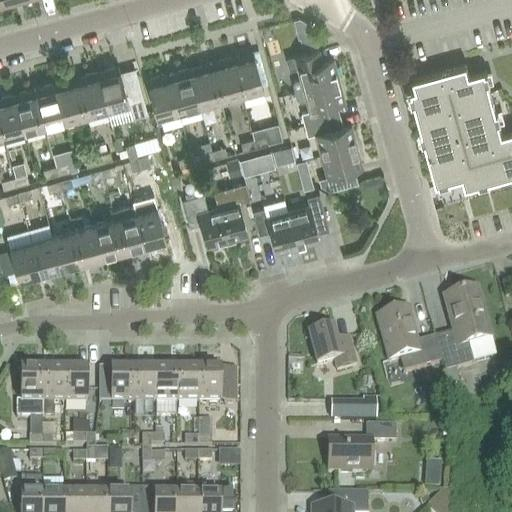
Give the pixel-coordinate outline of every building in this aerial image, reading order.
[(0,0),(0,8),(29,0),(0,0)] [(231,57),(241,94),(263,88),(252,51),(231,57)] [(294,92),(339,81),(333,59),(312,64),(309,53),(286,59),(289,71),(297,69),(300,79),(294,81),(292,84),(294,92)] [(220,100),(241,94),(231,57),(210,63),(220,100)] [(199,105),(220,100),(210,63),(189,68),(199,105)] [(107,109),(128,103),(132,119),(148,114),(140,87),(125,91),(118,66),(97,72),(107,109)] [(511,132),(503,135),(485,72),(469,76),(467,66),(414,80),(416,90),(411,92),(437,185),(463,178),(466,189),(511,176),(511,132)] [(178,111),(199,105),(189,68),(168,74),(178,111)] [(86,115),(107,109),(97,72),(76,78),(86,115)] [(157,117),(178,111),(168,74),(147,80),(157,117)] [(65,120),(86,115),(76,78),(55,83),(65,120)] [(338,116),(335,105),(345,102),(339,81),(294,92),(296,100),(300,102),(305,100),(308,112),(301,114),(304,125),(338,116)] [(44,126),(65,120),(55,83),(34,89),(44,126)] [(23,132),(44,126),(34,89),(13,95),(23,132)] [(0,127),(3,137),(23,132),(13,95),(0,98),(0,127)] [(351,125),(341,128),(338,116),(304,125),(307,137),(315,135),(321,156),(357,147),(351,125)] [(266,135),(253,139),(255,148),(268,144),(266,135)] [(243,151),(255,148),(253,139),(240,142),(243,151)] [(214,159),(211,150),(209,141),(196,144),(201,162),(214,159)] [(129,158),(137,156),(134,143),(125,146),(129,158)] [(214,159),(227,155),(224,147),(211,150),(214,159)] [(355,183),(352,171),(363,168),(357,147),(321,156),(326,178),(318,180),(322,192),(355,183)] [(99,163),(112,160),(110,151),(97,155),(99,163)] [(86,167),(99,163),(97,155),(84,158),(86,167)] [(132,171),(141,169),(149,166),(146,155),(138,157),(137,156),(129,158),(132,171)] [(180,168),(193,165),(191,156),(178,159),(180,168)] [(58,175),(70,171),(68,163),(55,166),(58,175)] [(45,178),(58,175),(55,166),(42,170),(45,178)] [(101,169),(103,178),(116,174),(114,166),(101,169)] [(90,181),(103,178),(101,169),(88,173),(90,181)] [(16,186),(29,183),(26,174),(13,178),(16,186)] [(59,181),(62,189),(74,186),(72,177),(59,181)] [(3,190),(16,186),(13,178),(1,181),(3,190)] [(49,193),(62,189),(59,181),(46,184),(49,193)] [(217,207),(227,242),(247,236),(238,203),(249,200),(244,184),(213,192),(217,207)] [(17,192),(20,201),(33,197),(30,189),(17,192)] [(7,204),(20,201),(17,192),(5,196),(7,204)] [(309,205),(287,211),(297,247),(319,242),(317,233),(328,230),(319,194),(306,197),(309,205)] [(227,242),(217,207),(207,210),(203,195),(182,201),(187,220),(199,217),(207,247),(227,242)] [(145,249),(135,212),(133,205),(112,210),(114,218),(124,255),(145,249)] [(135,212),(145,249),(167,243),(157,206),(135,212)] [(297,247),(287,211),(266,217),(264,209),(252,212),(258,236),(270,232),(276,253),(297,247)] [(103,261),(124,255),(114,218),(93,224),(103,261)] [(83,266),(103,261),(93,224),(72,229),(83,266)] [(62,272),(83,266),(72,229),(52,235),(62,272)] [(41,278),(62,272),(52,235),(31,241),(41,278)] [(19,284),(41,278),(31,241),(9,247),(19,284)] [(511,281),(511,280),(502,282),(506,295),(511,293),(511,281)] [(435,337),(442,362),(445,371),(473,363),(468,345),(491,338),(478,288),(443,297),(452,333),(435,337)] [(442,362),(435,337),(418,342),(408,307),(376,316),(388,362),(399,359),(403,372),(442,362)] [(337,370),(356,365),(348,339),(337,342),(333,328),(308,335),(317,366),(334,361),(337,370)] [(43,403),(43,364),(20,364),(20,401),(16,401),(16,418),(30,418),(30,436),(29,436),(29,445),(42,445),(42,436),(43,403)] [(64,403),(64,364),(43,364),(43,403),(64,403)] [(64,364),(64,403),(86,403),(87,364),(64,364)] [(133,403),(133,364),(110,364),(110,403),(133,403)] [(154,403),(154,364),(133,364),(133,403),(154,403)] [(154,403),(176,403),(176,364),(154,364),(154,403)] [(198,403),(198,364),(176,364),(176,403),(198,403)] [(220,369),(220,364),(198,364),(198,403),(220,403),(220,402),(236,402),(236,369),(220,369)] [(328,419),(350,419),(350,407),(328,407),(328,419)] [(395,442),(395,426),(365,425),(365,441),(327,441),(327,473),(371,473),(371,442),(395,442)] [(86,444),(86,435),(72,435),(72,444),(86,444)] [(86,448),(95,448),(95,435),(86,435),(86,444),(86,448)] [(151,448),(151,444),(151,435),(141,435),(141,448),(151,448)] [(151,444),(164,444),(164,435),(151,435),(151,444)] [(42,445),(56,445),(56,436),(42,436),(42,445)] [(197,445),(198,436),(184,436),(184,445),(197,445)] [(197,445),(211,445),(211,436),(198,436),(197,445)] [(95,461),(95,448),(86,448),(86,453),(86,461),(95,461)] [(151,462),(151,453),(151,448),(141,448),(141,462),(151,462)] [(29,460),(42,460),(42,451),(29,451),(29,460)] [(42,451),(42,460),(56,460),(56,451),(42,451)] [(184,460),(197,460),(197,451),(184,451),(184,460)] [(197,451),(197,460),(211,460),(211,451),(197,451)] [(86,461),(86,453),(72,453),(72,461),(86,461)] [(164,462),(164,453),(151,453),(151,462),(164,462)] [(42,511),(42,494),(42,479),(20,479),(19,511),(42,511)] [(129,511),(141,511),(141,489),(129,489),(129,494),(107,494),(107,511),(129,511)] [(175,511),(176,494),(154,494),(154,489),(141,489),(141,511),(153,511),(175,511)] [(367,511),(367,493),(327,493),(327,509),(311,509),(311,511),(367,511)] [(63,511),(64,494),(42,494),(42,511),(63,511)] [(85,511),(86,494),(64,494),(63,511),(85,511)] [(107,511),(107,494),(86,494),(85,511),(107,511)] [(197,511),(197,494),(176,494),(175,511),(197,511)] [(197,494),(197,511),(219,511),(220,494),(197,494)]
